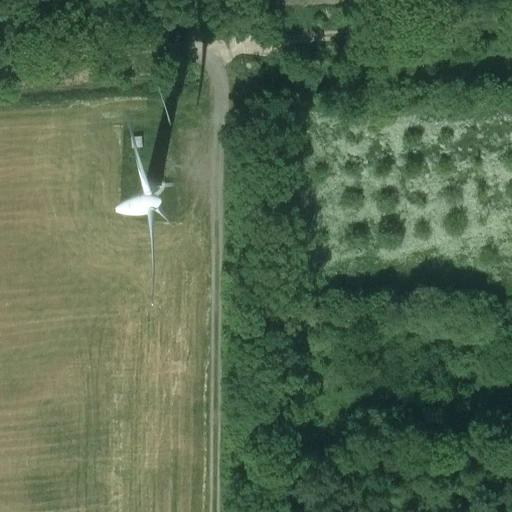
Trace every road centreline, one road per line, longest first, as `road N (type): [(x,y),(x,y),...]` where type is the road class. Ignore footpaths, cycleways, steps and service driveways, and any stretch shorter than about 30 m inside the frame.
road 1 (track): [(511,23),(0,61)]
road 2 (track): [(215,45),(214,511)]
